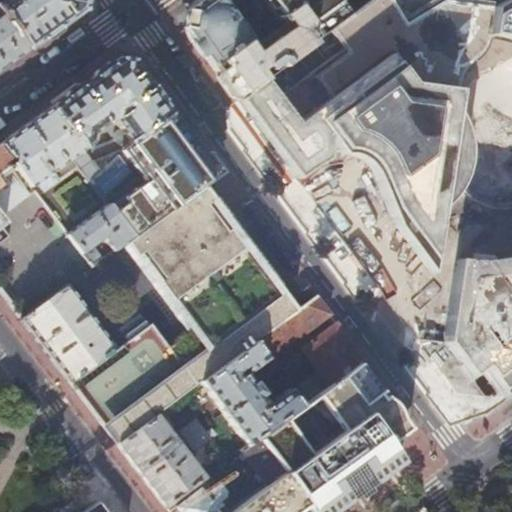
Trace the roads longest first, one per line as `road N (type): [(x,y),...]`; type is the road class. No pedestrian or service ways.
road 1 (residential): [(130,16),(471,466)]
road 2 (residential): [(134,511),(0,340)]
road 3 (residential): [(130,16),(0,110)]
